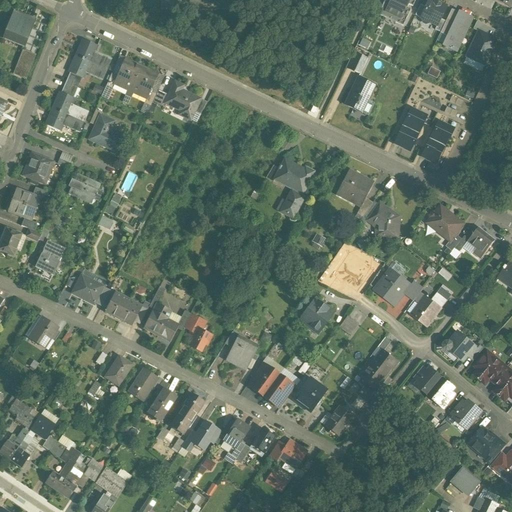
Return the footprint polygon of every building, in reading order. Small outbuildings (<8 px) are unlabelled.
[(391,0),(391,1),(388,0),(385,0),(378,15),(386,18),(388,13),(397,18),(395,23),(403,27),(411,10),(405,8),(407,5),(412,7),(415,0),(391,0)] [(446,7),(430,0),(429,0),(426,8),(420,19),(422,19),(423,23),(426,24),(429,23),(437,26),(440,19),(446,7)] [(426,8),(420,5),(415,16),(420,19),(426,8)] [(459,13),(451,10),(446,21),(451,23),(454,24),(459,13)] [(459,13),(454,24),(451,23),(445,36),(448,37),(444,45),(456,51),(471,19),(459,13)] [(32,21),(16,15),(8,34),(16,37),(15,41),(23,44),(32,21)] [(437,26),(435,30),(440,33),(445,22),(440,19),(437,26)] [(451,23),(446,21),(445,22),(440,33),(445,36),(451,23)] [(495,31),(477,23),(474,31),(478,33),(491,39),(495,31)] [(478,33),(467,57),(485,65),(496,41),(491,39),(478,33)] [(111,60),(95,52),(97,47),(83,40),(76,57),(107,70),(111,60)] [(22,52),(13,74),(23,78),(32,56),(22,52)] [(370,60),(361,56),(358,61),(365,64),(367,66),(370,60)] [(107,70),(76,57),(69,73),(70,73),(82,78),(83,79),(85,73),(102,80),(107,70)] [(117,77),(115,81),(116,82),(114,85),(128,91),(126,95),(128,96),(141,70),(136,68),(137,65),(125,59),(117,77)] [(365,64),(358,61),(353,72),(359,75),(365,64)] [(439,73),(433,70),(433,69),(430,68),(427,75),(437,79),(439,73)] [(159,75),(146,69),(145,72),(141,70),(128,96),(131,97),(133,93),(146,99),(148,96),(148,97),(151,92),(159,75)] [(82,78),(70,73),(67,79),(79,84),(82,78)] [(112,74),(106,86),(113,89),(114,85),(116,82),(115,81),(117,77),(112,74)] [(375,86),(358,78),(344,106),(362,114),(375,86)] [(79,84),(67,79),(65,83),(77,88),(79,84)] [(184,86),(175,82),(169,95),(165,104),(183,113),(181,117),(191,121),(195,112),(201,100),(182,90),(184,86)] [(77,88),(65,83),(63,88),(75,93),(77,88)] [(75,93),(63,88),(61,93),(73,98),(75,93)] [(169,95),(159,90),(157,95),(153,102),(163,107),(165,104),(169,95)] [(157,95),(151,92),(148,97),(148,96),(146,99),(144,104),(151,107),(153,102),(157,95)] [(61,93),(60,93),(53,109),(84,123),(88,112),(71,105),(74,99),(73,98),(61,93)] [(207,103),(201,100),(195,112),(200,115),(207,103)] [(427,116),(411,108),(402,126),(418,134),(427,116)] [(84,123),(53,109),(46,126),(60,132),(62,126),(79,133),(84,123)] [(96,110),(90,124),(95,127),(100,116),(101,116),(102,113),(96,110)] [(101,116),(100,116),(95,127),(89,141),(117,154),(124,139),(108,132),(112,121),(101,116)] [(454,129),(438,121),(429,139),(446,147),(454,129)] [(418,134),(402,126),(394,145),(410,152),(418,134)] [(446,147),(429,139),(421,157),(437,165),(446,147)] [(54,163),(32,154),(23,177),(41,184),(46,170),(50,172),(54,163)] [(72,164),(60,159),(58,165),(70,170),(72,164)] [(304,171),(285,161),(282,168),(280,167),(279,169),(280,170),(276,177),(277,178),(274,183),(292,192),(291,194),(301,199),(314,173),(306,169),(304,171)] [(273,167),(266,179),(274,183),(277,178),(276,177),(280,170),(279,169),(273,167)] [(373,183),(349,171),(337,195),(361,208),(365,199),(373,183)] [(101,185),(77,175),(75,180),(73,179),(68,189),(71,190),(68,195),(92,205),(94,200),(98,202),(103,192),(98,190),(101,185)] [(37,199),(17,191),(9,212),(30,220),(37,199)] [(291,194),(281,213),(290,218),(291,217),(292,216),(293,216),(295,216),(299,209),(302,204),(299,202),(301,199),(291,194)] [(115,195),(113,203),(119,205),(122,197),(115,195)] [(372,204),(365,199),(361,208),(357,215),(362,218),(372,204)] [(372,204),(362,218),(368,222),(370,220),(369,219),(377,207),(372,204)] [(400,218),(388,209),(388,210),(379,204),(377,207),(369,219),(370,220),(379,226),(378,237),(398,238),(400,218)] [(464,225),(441,207),(436,213),(433,214),(431,216),(431,220),(430,221),(435,225),(433,228),(450,242),(455,236),(457,235),(459,233),(458,231),(464,225)] [(104,217),(101,226),(111,229),(114,221),(104,217)] [(22,236),(5,229),(0,242),(0,251),(8,255),(7,256),(14,259),(17,251),(16,251),(22,236)] [(50,232),(44,229),(41,235),(39,241),(45,244),(50,232)] [(495,242),(479,229),(470,240),(468,242),(484,255),(495,242)] [(41,235),(28,230),(25,238),(38,243),(39,241),(41,235)] [(313,243),(323,247),(326,238),(316,234),(313,243)] [(457,235),(455,236),(450,242),(446,247),(452,252),(455,249),(462,240),(457,235)] [(462,240),(455,249),(460,253),(468,242),(470,240),(465,236),(462,240)] [(66,250),(48,242),(35,268),(53,277),(66,250)] [(365,281),(372,271),(373,269),(348,252),(333,272),(340,277),(338,279),(351,288),(352,286),(359,290),(365,281)] [(511,260),(507,267),(506,266),(504,269),(500,275),(501,276),(498,280),(511,289),(511,292),(511,293),(511,260)] [(365,281),(370,285),(378,275),(372,271),(365,281)] [(410,286),(391,271),(375,291),(395,306),(405,294),(410,286)] [(72,293),(96,304),(105,285),(81,273),(72,293)] [(413,282),(410,286),(405,294),(414,301),(423,290),(413,282)] [(165,293),(159,290),(149,308),(154,311),(157,306),(165,293)] [(437,293),(431,301),(441,308),(446,301),(447,302),(448,301),(437,293)] [(113,299),(107,296),(102,306),(107,309),(113,299)] [(431,301),(425,296),(419,304),(421,305),(413,316),(411,315),(411,316),(427,328),(433,320),(432,320),(441,309),(441,310),(442,309),(431,301)] [(119,302),(113,299),(107,309),(106,313),(114,317),(115,316),(119,319),(128,301),(121,297),(119,302)] [(128,301),(119,319),(124,321),(124,322),(132,327),(134,323),(140,312),(134,309),(136,305),(128,301)] [(333,314),(315,301),(301,320),(310,327),(313,324),(321,330),(333,314)] [(157,306),(154,311),(144,329),(169,343),(176,330),(178,326),(177,326),(181,319),(157,306)] [(145,315),(140,312),(134,323),(139,326),(145,315)] [(190,316),(184,313),(181,319),(177,326),(178,326),(176,330),(181,332),(184,327),(189,316),(190,316)] [(198,320),(190,316),(189,316),(184,327),(191,331),(194,325),(195,326),(198,320)] [(358,326),(347,318),(339,329),(350,337),(358,326)] [(56,328),(43,319),(30,340),(43,349),(55,330),(56,328)] [(203,323),(198,320),(195,326),(200,328),(203,323)] [(195,326),(194,325),(191,331),(188,337),(193,340),(190,347),(200,352),(205,343),(207,344),(211,337),(201,332),(202,329),(200,328),(195,326)] [(60,333),(55,330),(49,340),(54,343),(60,333)] [(458,333),(450,343),(446,343),(444,346),(444,349),(447,351),(451,351),(460,359),(461,358),(466,358),(466,359),(468,357),(476,347),(475,347),(458,333)] [(232,334),(225,344),(232,348),(237,339),(238,337),(232,334)] [(386,338),(378,348),(382,352),(383,351),(384,351),(391,342),(386,338)] [(247,345),(237,339),(232,348),(231,350),(234,352),(229,360),(247,369),(259,347),(249,342),(247,345)] [(477,345),(475,347),(476,347),(468,357),(474,361),(483,350),(477,345)] [(382,352),(363,377),(368,381),(366,383),(376,391),(377,390),(376,390),(387,376),(388,377),(399,363),(384,351),(383,351),(382,352)] [(108,357),(102,353),(96,363),(101,367),(108,357)] [(501,364),(488,353),(481,361),(479,361),(476,364),(477,366),(476,367),(480,370),(475,376),(485,384),(490,379),(489,378),(501,364)] [(132,366),(119,357),(105,378),(119,387),(132,366)] [(262,364),(247,386),(252,389),(268,368),(262,364)] [(501,364),(489,378),(490,379),(494,383),(506,369),(501,364)] [(268,368),(252,389),(263,398),(279,376),(268,368)] [(423,368),(414,378),(419,382),(427,372),(423,368)] [(442,379),(430,369),(427,372),(419,382),(416,385),(428,396),(442,379)] [(506,369),(494,383),(499,387),(500,387),(511,373),(506,369)] [(157,378),(144,370),(129,393),(142,402),(152,387),(158,379),(157,378)] [(511,373),(500,387),(499,387),(495,392),(505,400),(509,395),(511,397),(511,373)] [(290,384),(279,376),(263,398),(274,406),(279,400),(290,384)] [(157,378),(158,379),(152,387),(157,390),(163,382),(164,380),(158,377),(157,378)] [(309,379),(294,401),(295,401),(295,400),(305,408),(304,408),(311,413),(315,407),(319,402),(326,392),(309,379)] [(454,389),(442,379),(428,396),(440,406),(442,404),(452,392),(454,389)] [(101,386),(96,382),(89,392),(94,396),(101,386)] [(169,386),(163,382),(157,390),(154,395),(159,398),(164,390),(165,391),(169,386)] [(376,391),(366,383),(362,388),(372,396),(376,391)] [(290,384),(279,400),(284,403),(295,388),(290,384)] [(356,394),(360,386),(354,384),(351,392),(356,394)] [(372,396),(362,388),(357,395),(366,403),(372,396)] [(159,398),(149,414),(160,422),(176,398),(165,391),(164,390),(159,398)] [(452,392),(442,404),(447,408),(457,396),(452,392)] [(192,395),(171,427),(183,435),(204,402),(192,395)] [(63,403),(56,399),(52,405),(59,409),(63,403)] [(25,407),(17,401),(9,412),(18,417),(25,407)] [(462,401),(450,415),(455,418),(466,405),(462,401)] [(482,412),(469,402),(466,405),(455,418),(454,419),(467,430),(482,412)] [(357,412),(348,404),(343,410),(353,417),(357,412)] [(32,412),(25,407),(18,417),(16,421),(31,431),(37,420),(30,415),(32,412)] [(340,407),(325,426),(338,437),(353,418),(353,417),(343,410),(340,407)] [(37,420),(31,431),(46,441),(56,426),(40,416),(37,420)] [(238,421),(225,440),(234,445),(237,447),(240,442),(249,428),(238,421)] [(217,430),(205,423),(197,435),(197,436),(193,443),(195,445),(204,450),(210,441),(217,430)] [(170,432),(163,428),(157,438),(164,442),(170,432)] [(274,437),(262,429),(252,446),(264,454),(274,437)] [(14,446),(8,442),(0,453),(0,454),(11,461),(27,436),(29,433),(24,430),(14,446)] [(217,430),(210,441),(215,444),(222,433),(217,430)] [(499,442),(485,431),(483,431),(482,431),(479,435),(477,434),(474,438),(475,440),(472,444),(472,447),(484,457),(487,457),(488,456),(499,443),(499,442)] [(197,435),(192,432),(185,443),(182,447),(190,452),(195,445),(193,443),(197,436),(197,435)] [(27,436),(11,461),(23,469),(35,449),(30,445),(33,440),(27,436)] [(57,442),(50,437),(43,448),(50,452),(57,442)] [(185,443),(179,439),(173,448),(179,452),(182,447),(185,443)] [(499,443),(488,456),(494,460),(506,447),(499,441),(499,442),(499,443)] [(68,449),(57,442),(50,452),(60,460),(68,449)] [(234,445),(228,453),(236,459),(238,455),(245,445),(240,442),(237,447),(234,445)] [(286,447),(279,442),(269,457),(277,462),(279,458),(286,447)] [(306,453),(289,442),(286,447),(279,458),(296,469),(306,453)] [(250,449),(245,445),(238,455),(244,459),(250,449)] [(68,465),(60,478),(65,481),(76,464),(78,462),(78,461),(82,455),(72,449),(70,453),(67,451),(68,450),(68,449),(60,460),(68,465)] [(511,452),(506,459),(508,460),(499,470),(502,473),(502,475),(506,478),(508,478),(511,475),(511,452)] [(502,455),(492,467),(498,472),(499,470),(508,460),(506,459),(502,455)] [(202,467),(211,472),(216,464),(207,459),(202,467)] [(92,462),(88,460),(85,465),(86,466),(84,469),(88,471),(85,476),(96,484),(106,470),(93,461),(92,462)] [(79,465),(76,464),(65,481),(75,488),(82,478),(78,475),(83,468),(79,465)] [(480,483),(463,469),(452,483),(469,497),(480,483)] [(127,484),(106,470),(96,484),(113,495),(110,500),(115,503),(127,484)] [(287,483),(272,473),(267,480),(282,490),(287,483)] [(60,478),(54,474),(46,485),(57,493),(65,481),(60,478)] [(65,481),(57,493),(69,500),(76,488),(75,488),(65,481)] [(110,500),(103,496),(99,504),(105,508),(110,500)] [(148,511),(156,502),(149,498),(139,511),(148,511)] [(485,501),(480,498),(474,509),(480,511),(485,501)] [(115,503),(110,500),(105,508),(110,511),(115,503)] [(499,506),(485,500),(485,501),(480,511),(479,511),(495,511),(497,509),(499,506)]
